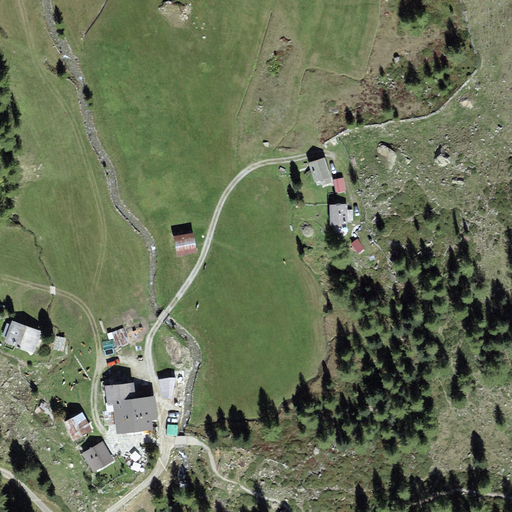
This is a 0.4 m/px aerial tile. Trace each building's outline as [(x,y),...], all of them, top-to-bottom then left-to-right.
[(325,157),(309,162),(315,182),(331,177),(325,157)] [(344,178),(334,179),(337,193),(347,191),(344,178)] [(347,204),(331,205),(331,224),(348,224),(348,220),(348,210),(347,204)] [(194,232),(174,236),(178,256),(198,252),(194,232)] [(358,253),(365,248),(358,239),(352,244),(358,253)] [(42,331),(13,320),(5,342),(36,352),(42,331)] [(124,328),(112,332),(118,347),(129,342),(124,328)] [(177,377),(160,379),(163,397),(173,398),(177,377)] [(113,404),(117,433),(153,429),(151,417),(158,416),(155,395),(136,398),(134,382),(105,385),(108,404),(113,404)] [(83,411),(64,422),(74,440),(93,430),(83,411)] [(103,441),(83,452),(94,471),(114,460),(103,441)]
